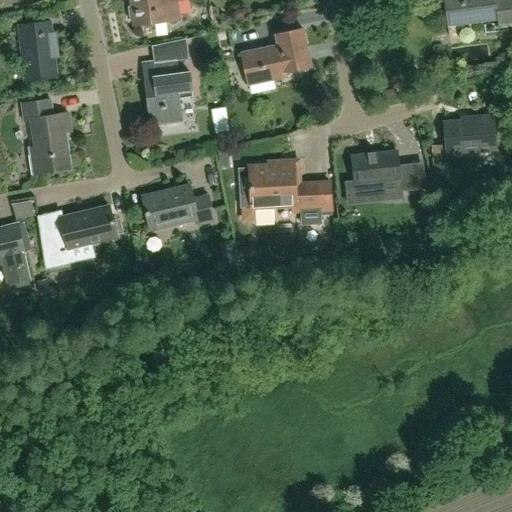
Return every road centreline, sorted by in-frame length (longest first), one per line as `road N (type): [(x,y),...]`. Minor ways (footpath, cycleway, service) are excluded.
road 1 (residential): [(123,179),(87,0)]
road 2 (residential): [(352,125),(336,0)]
